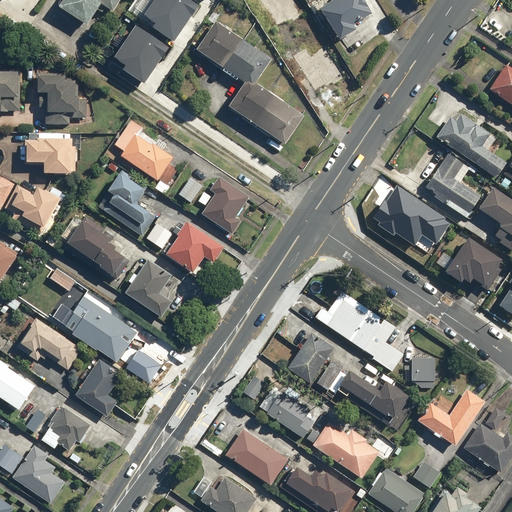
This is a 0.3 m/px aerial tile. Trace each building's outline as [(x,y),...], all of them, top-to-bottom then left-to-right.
[(63,0),(58,8),(87,27),(102,4),(113,12),(121,0),(63,0)] [(198,5),(191,0),(155,0),(145,15),(157,22),(153,27),(174,40),(191,14),(192,15),(198,5)] [(334,0),(320,9),(340,40),(357,30),(354,25),(373,13),(370,8),(374,5),(370,0),(334,0)] [(317,89),(331,81),(327,75),(346,63),(315,15),(299,25),(306,36),(297,42),(307,57),(299,62),(317,89)] [(274,18),(265,24),(271,34),(280,28),(274,18)] [(245,83),(228,107),(285,145),(305,116),(256,83),(273,59),(216,21),(197,50),(245,83)] [(169,47),(136,25),(115,57),(127,65),(124,70),(144,83),(161,57),(162,58),(169,47)] [(301,55),(289,37),(285,39),(279,30),(270,36),(288,63),(301,55)] [(511,68),(507,65),(489,90),(511,105),(511,68)] [(0,68),(0,112),(22,112),(23,69),(0,68)] [(48,94),(47,124),(72,124),(72,117),(88,117),(88,100),(80,100),(81,78),(68,78),(68,74),(38,73),(37,93),(48,94)] [(457,121),(450,117),(436,138),(497,178),(507,163),(482,146),(491,134),(461,114),(457,121)] [(124,151),(120,157),(158,182),(160,179),(170,163),(175,157),(156,145),(158,142),(142,131),(143,129),(132,122),(116,145),(124,151)] [(27,140),(26,163),(44,163),(43,174),(76,175),(77,139),(38,138),(38,140),(27,140)] [(470,168),(449,153),(426,187),(436,194),(434,196),(466,218),(481,197),(460,183),(470,168)] [(171,164),(161,179),(168,185),(179,170),(171,164)] [(114,197),(105,211),(143,237),(157,218),(135,203),(147,186),(123,170),(108,192),(114,197)] [(0,210),(1,211),(15,185),(0,176),(0,210)] [(216,193),(202,214),(232,235),(241,222),(236,218),(250,197),(220,177),(211,190),(216,193)] [(192,178),(180,195),(192,203),(203,186),(192,178)] [(18,185),(6,208),(16,214),(13,219),(43,235),(63,198),(47,190),(46,192),(38,188),(35,193),(18,185)] [(451,222),(398,186),(387,202),(385,201),(374,217),(381,222),(379,224),(394,234),(396,232),(415,245),(422,233),(437,243),(451,222)] [(511,200),(493,188),(478,210),(500,225),(493,236),(502,242),(501,243),(511,250),(511,200)] [(86,216),(66,244),(117,279),(130,261),(125,257),(114,250),(116,247),(109,242),(111,239),(102,233),(105,229),(86,216)] [(157,223),(147,239),(162,249),(173,233),(157,223)] [(187,223),(165,256),(192,274),(204,257),(214,263),(225,248),(187,223)] [(503,262),(468,239),(444,275),(461,287),(466,279),(484,292),(503,262)] [(0,284),(20,254),(0,241),(0,284)] [(148,259),(125,293),(162,318),(173,301),(160,293),(172,275),(148,259)] [(56,266),(48,276),(56,282),(64,272),(56,266)] [(511,284),(511,287),(500,305),(511,312),(511,278),(509,283),(511,284)] [(1,290),(0,291),(0,303),(3,306),(9,296),(1,290)] [(396,328),(342,291),(328,312),(322,308),(316,317),(373,357),(372,358),(392,372),(404,354),(386,342),(396,328)] [(16,312),(24,303),(13,294),(6,304),(16,312)] [(82,318),(72,334),(96,351),(97,350),(117,363),(138,332),(84,297),(73,312),(82,318)] [(37,317),(17,347),(38,361),(43,353),(69,371),(84,348),(37,317)] [(334,348),(312,334),(288,369),(309,384),(334,348)] [(161,365),(139,350),(127,368),(149,383),(161,365)] [(435,359),(412,358),(411,381),(414,381),(421,387),(434,388),(434,381),(435,381),(435,359)] [(100,359),(75,396),(107,417),(118,402),(108,395),(122,374),(100,359)] [(0,360),(0,399),(18,411),(35,387),(7,368),(9,367),(0,360)] [(343,369),(332,361),(316,383),(327,390),(343,369)] [(379,392),(348,371),(339,385),(391,421),(407,397),(386,382),(379,392)] [(266,383),(255,376),(244,393),(254,400),(266,383)] [(467,389),(449,415),(430,402),(417,420),(455,446),(485,402),(467,389)] [(311,410),(282,390),(266,413),(303,439),(313,425),(308,422),(310,419),(307,416),(311,410)] [(53,423),(41,441),(55,449),(58,444),(70,451),(76,441),(79,443),(91,424),(61,405),(51,421),(53,423)] [(506,414),(497,407),(486,423),(495,429),(506,414)] [(39,409),(26,426),(35,433),(48,416),(39,409)] [(352,429),(348,435),(328,422),(312,446),(362,478),(380,451),(366,442),(367,439),(352,429)] [(503,438),(481,422),(464,448),(501,473),(511,456),(511,433),(508,431),(503,438)] [(288,459),(243,429),(225,456),(270,486),(288,459)] [(319,434),(313,430),(307,438),(313,442),(319,434)] [(5,444),(0,451),(0,464),(13,474),(24,457),(5,444)] [(34,445),(13,478),(51,504),(66,482),(52,472),(56,467),(46,460),(49,455),(34,445)] [(441,472),(425,461),(413,477),(429,488),(441,472)] [(413,511),(426,493),(386,467),(368,494),(395,511),(413,511)] [(313,471),(309,477),(296,468),(285,484),(327,511),(330,508),(336,511),(351,490),(325,473),(322,477),(313,471)] [(216,491),(210,487),(201,500),(217,511),(247,511),(257,499),(226,477),(216,491)] [(469,493),(459,486),(453,494),(444,488),(428,511),(478,511),(483,506),(467,496),(469,493)] [(0,511),(21,511),(20,511),(11,511),(15,507),(0,497),(0,511)]
